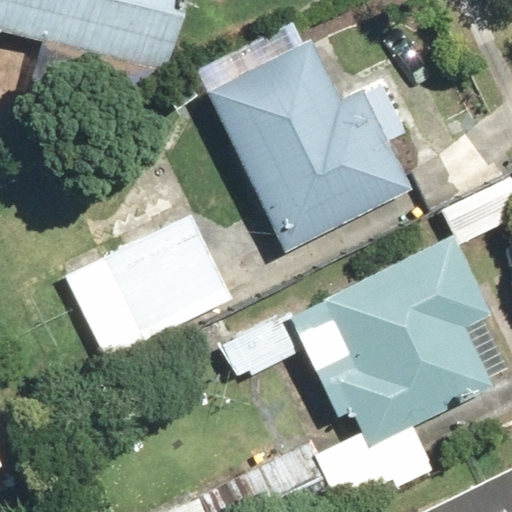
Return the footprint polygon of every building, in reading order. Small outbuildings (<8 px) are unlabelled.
[(174,0),(0,0),(0,37),(157,74),(174,0)] [(306,38),(201,87),(278,249),(408,189),(358,82),(332,94),(306,38)] [(61,273),(100,357),(224,299),(185,215),(61,273)] [(343,408),(361,445),(486,384),(457,325),(486,310),(447,231),(280,312),(331,414),(343,408)] [(204,511),(323,511),(339,505),(308,440),(196,494),(204,511)] [(511,511),(511,458),(407,511),(511,511)]
